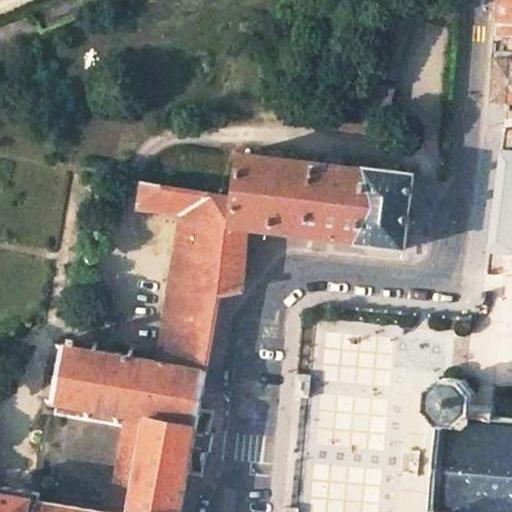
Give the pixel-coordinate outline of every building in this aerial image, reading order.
[(511,0),(497,0),(495,23),(494,36),(511,36),(511,0)] [(395,80),(410,22),(380,14),(365,73),(395,80)] [(511,57),(493,56),(492,100),(507,100),(507,103),(511,102),(511,57)] [(384,124),(393,90),(359,81),(350,116),(372,121),(384,124)] [(511,150),(500,149),(487,252),(511,254),(511,150)] [(231,226),(248,228),(296,234),(356,241),(355,243),(405,249),(415,174),(364,168),(241,153),(235,198),(231,226)] [(231,226),(235,198),(163,187),(143,184),(139,208),(184,213),(160,361),(207,371),(220,295),(244,291),(248,228),(231,226)] [(152,420),(197,427),(200,408),(203,397),(205,387),(204,387),(207,371),(160,361),(69,345),(64,344),(64,345),(57,378),(53,403),(53,404),(54,404),(87,410),(116,415),(127,417),(152,420)] [(309,397),(312,375),(311,374),(295,373),(295,374),(293,395),(293,396),(300,397),(309,398),(309,397)] [(443,418),(465,420),(475,406),(475,392),(464,379),(460,378),(445,377),(432,388),(431,406),(443,418)] [(511,511),(511,417),(494,416),(494,408),(485,407),(475,406),(465,420),(456,511),(511,511)] [(197,427),(188,473),(204,476),(208,454),(210,455),(214,433),(212,433),(216,411),(200,408),(197,427)] [(152,420),(127,417),(109,511),(40,500),(41,493),(0,485),(0,511),(181,511),(188,473),(197,427),(152,420)] [(418,476),(420,450),(408,449),(405,475),(418,476)]
